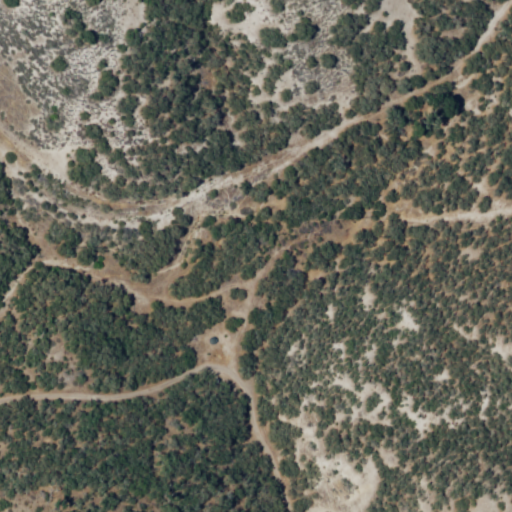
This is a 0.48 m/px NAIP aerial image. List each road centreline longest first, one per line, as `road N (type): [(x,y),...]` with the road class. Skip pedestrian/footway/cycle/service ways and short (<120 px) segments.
road 1 (track): [(511,4),(474,55),(461,120),(382,199),(339,266),(265,345),(256,410),(290,511)]
road 2 (track): [(0,307),(30,269),(48,261),(74,262),(175,301),(256,273),(312,232),(356,233)]
